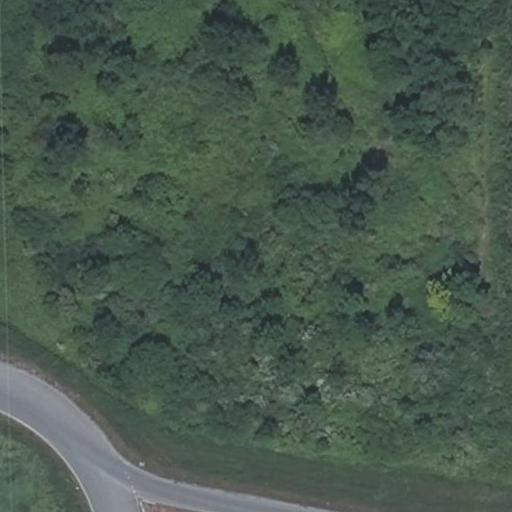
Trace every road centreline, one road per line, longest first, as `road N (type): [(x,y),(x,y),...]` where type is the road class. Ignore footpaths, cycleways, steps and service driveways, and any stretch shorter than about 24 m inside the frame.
road 1 (secondary): [(111,471),(70,420),(0,381)]
road 2 (secondary): [(250,511),(183,499),(111,471)]
